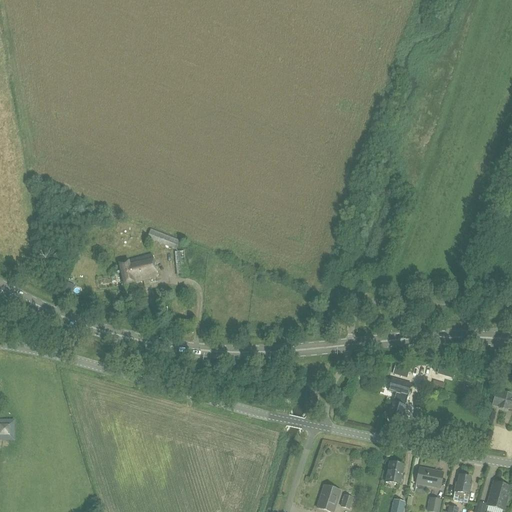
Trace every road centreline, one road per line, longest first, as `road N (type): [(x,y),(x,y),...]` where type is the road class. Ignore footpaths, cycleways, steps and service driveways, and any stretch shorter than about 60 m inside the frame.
road 1 (secondary): [(349,344),(223,351),(144,341),(81,326),(0,289)]
road 2 (unclassified): [(0,343),(286,420)]
road 3 (unclassified): [(511,464),(322,427)]
road 4 (unclassified): [(349,344),(352,319),(370,301),(511,302)]
road 5 (secondary): [(349,344),(511,339)]
